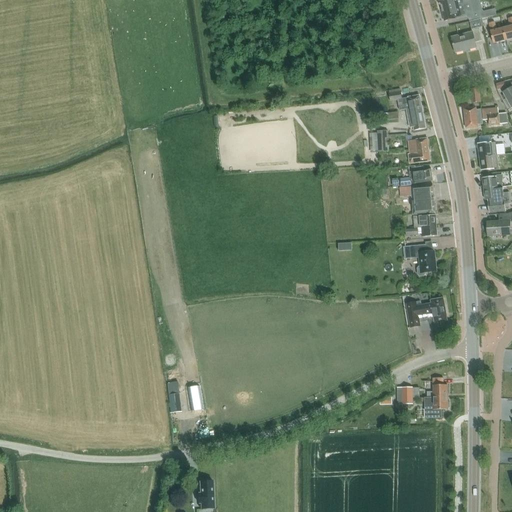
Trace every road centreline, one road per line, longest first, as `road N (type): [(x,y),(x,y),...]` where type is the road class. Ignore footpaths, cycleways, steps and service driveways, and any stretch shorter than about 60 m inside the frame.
road 1 (unclassified): [(0,443),(122,460),(220,446),(290,426),(408,366),(472,349)]
road 2 (primary): [(471,314),(464,215),(432,80)]
road 3 (primary): [(472,511),(472,349)]
